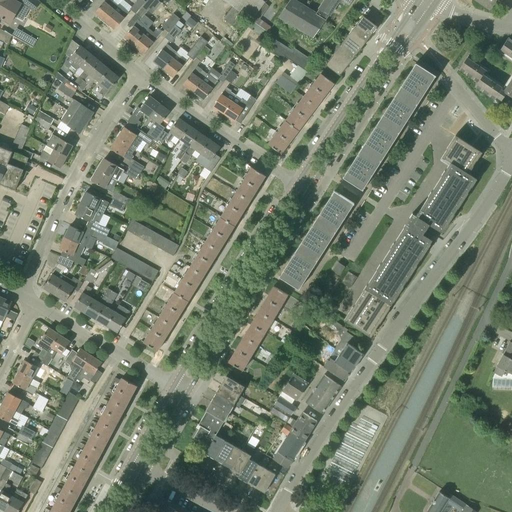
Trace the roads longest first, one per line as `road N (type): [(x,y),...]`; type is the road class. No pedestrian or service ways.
road 1 (residential): [(276,511),(352,388),(511,163)]
road 2 (residential): [(26,303),(53,221),(96,136),(140,73)]
road 3 (secondary): [(297,182),(174,384)]
road 4 (secondary): [(189,392),(310,190)]
road 5 (residential): [(511,260),(414,462)]
road 6 (secondary): [(310,190),(432,7)]
road 7 (secondary): [(417,2),(297,182)]
road 8 (residential): [(140,73),(297,182)]
road 9 (residential): [(174,384),(26,303)]
